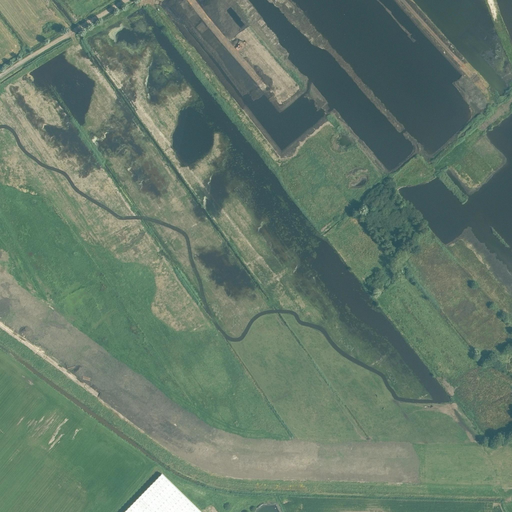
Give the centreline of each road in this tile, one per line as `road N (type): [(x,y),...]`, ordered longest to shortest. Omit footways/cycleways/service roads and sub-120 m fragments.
road 1 (track): [(0,324),(194,463),(241,475),(387,481)]
road 2 (track): [(0,79),(129,0)]
